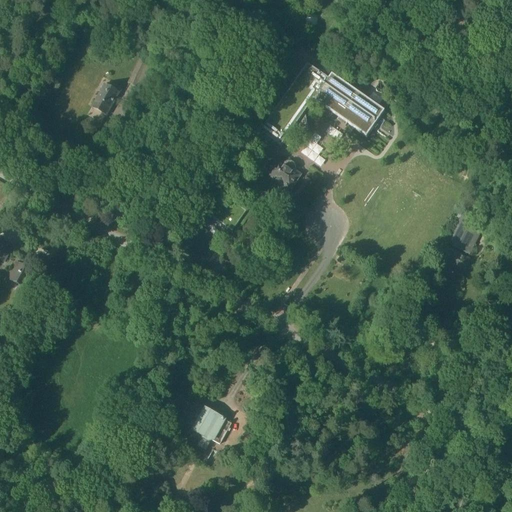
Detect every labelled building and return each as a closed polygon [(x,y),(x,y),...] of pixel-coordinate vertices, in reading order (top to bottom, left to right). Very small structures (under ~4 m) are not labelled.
[(16,35),(9,31),(0,46),(7,50),(16,35)] [(13,62),(8,59),(3,67),(8,71),(13,62)] [(308,65),(260,133),(281,148),(290,135),(308,132),(305,113),(307,111),(313,110),(314,114),(319,113),(318,109),(324,108),(325,108),(367,138),(385,112),(332,75),(329,80),(308,65)] [(105,85),(92,108),(106,116),(119,93),(105,85)] [(149,151),(142,147),(139,153),(146,157),(149,151)] [(301,176),(278,160),(267,175),(274,179),(272,181),(283,188),(284,186),(290,191),(301,176)] [(246,212),(222,195),(209,215),(232,232),(246,212)] [(478,236),(459,226),(450,244),(468,254),(478,236)] [(12,248),(4,244),(0,251),(0,255),(6,259),(12,248)] [(468,260),(445,248),(438,261),(442,263),(433,280),(444,286),(449,275),(448,275),(453,266),(463,271),(468,260)] [(37,275),(16,264),(8,280),(28,291),(37,275)] [(231,425),(206,411),(194,431),(202,436),(203,438),(209,442),(211,440),(220,445),(231,425)] [(156,423),(143,438),(147,442),(161,428),(156,423)] [(261,448),(245,434),(240,440),(256,454),(261,448)]
